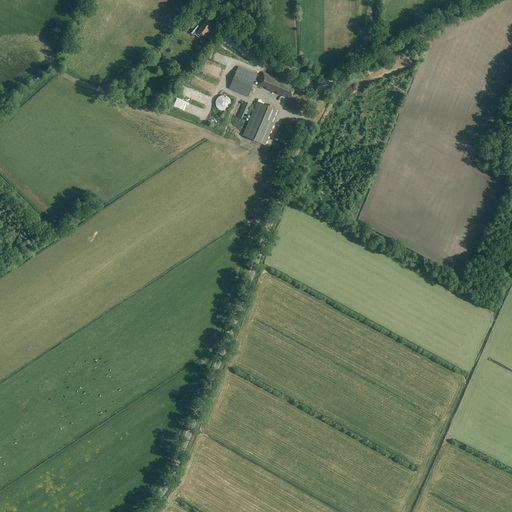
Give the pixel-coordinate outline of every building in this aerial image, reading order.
[(208,30),(212,25),(206,21),(200,27),(198,25),(191,33),(192,33),(193,34),(194,35),(194,34),(195,35),(201,39),(201,38),(202,37),(201,37),(202,36),(205,38),(210,31),(208,30)] [(183,27),(188,31),(192,26),(186,22),(183,27)] [(260,80),(256,78),(258,75),(238,66),(229,89),(248,97),(255,81),(258,83),(257,85),(262,87),(263,86),(266,87),(266,89),(273,92),(274,90),(277,92),(277,93),(284,97),(285,95),(291,97),(295,88),(288,85),(289,83),(263,72),(260,80)] [(216,101),(216,103),(216,105),(217,107),(218,108),(220,110),(222,110),(224,111),(226,110),(227,110),(229,108),(230,107),(231,105),(231,103),(231,101),(230,99),(229,97),(227,96),(225,96),(223,95),(221,96),(220,96),(218,98),(217,99),(216,101)] [(245,120),(252,105),(244,101),(238,116),(245,120)] [(274,123),(279,111),(258,102),(244,136),(265,145),(274,123)]
